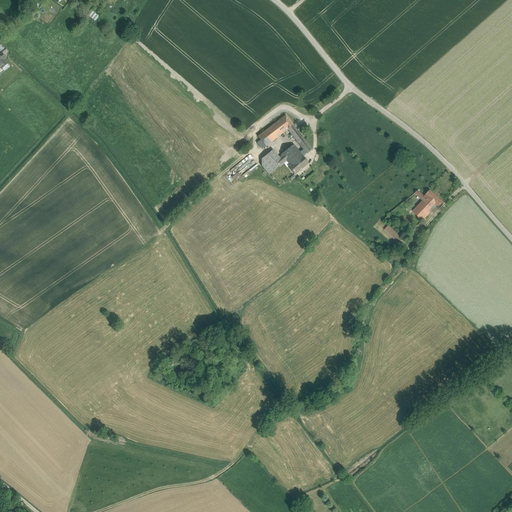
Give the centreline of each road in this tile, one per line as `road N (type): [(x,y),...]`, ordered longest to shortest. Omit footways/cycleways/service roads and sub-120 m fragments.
road 1 (track): [(100,511),(225,473),(261,428),(339,387),(358,358),(372,302),(402,271),(430,218),(464,185)]
road 2 (unclassified): [(274,0),(350,87),(423,141),(511,239)]
road 3 (track): [(253,149),(158,236)]
